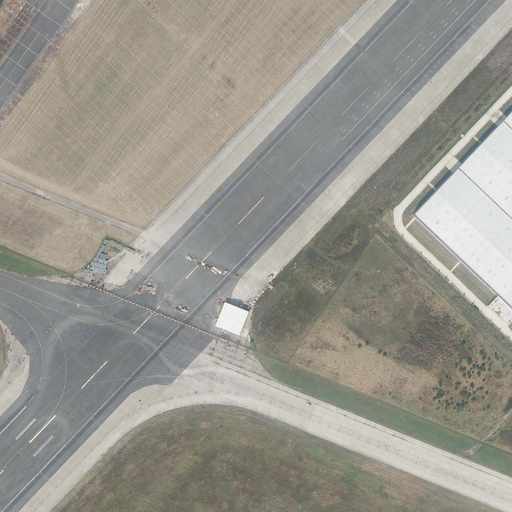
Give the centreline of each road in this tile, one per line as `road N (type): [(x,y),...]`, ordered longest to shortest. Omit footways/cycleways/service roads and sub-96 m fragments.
road 1 (track): [(511,337),(397,220),(511,91)]
road 2 (unknown): [(0,459),(110,344),(0,292)]
road 3 (track): [(0,176),(202,258)]
